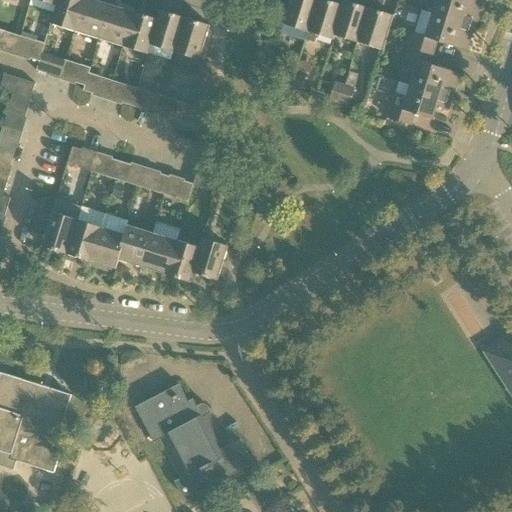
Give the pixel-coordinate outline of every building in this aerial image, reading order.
[(85,0),(58,0),(57,6),(51,24),(76,32),(85,0)] [(100,39),(110,5),(93,0),(85,0),(76,32),(100,39)] [(306,42),(307,40),(319,0),(291,0),(282,31),(285,35),(306,42)] [(343,6),(342,6),(324,0),(319,0),(307,40),(316,43),(318,35),(335,40),(336,36),(334,35),(343,6)] [(437,0),(434,13),(475,26),(483,1),(478,0),(437,0)] [(358,43),(369,8),(344,1),(342,6),(343,6),(334,35),(336,36),(358,43)] [(124,47),(134,13),(110,5),(100,39),(124,47)] [(369,8),(358,43),(384,51),(394,16),(369,8)] [(175,52),(185,18),(160,11),(158,20),(151,45),(152,45),(175,52)] [(158,20),(134,13),(124,47),(149,54),(152,45),(151,45),(158,20)] [(467,51),(475,26),(434,13),(426,37),(414,33),(410,46),(434,54),(438,42),(467,51)] [(200,60),(201,56),(210,26),(185,18),(175,52),(200,60)] [(46,44),(36,41),(21,36),(15,54),(40,62),(43,53),(46,44)] [(430,65),(434,54),(410,46),(407,59),(419,62),(411,86),(449,97),(449,98),(452,99),(460,74),(430,65)] [(67,61),(43,53),(40,62),(37,71),(61,79),(67,61)] [(297,71),(292,89),(301,92),(307,74),(310,75),(313,65),(300,61),(297,71)] [(91,68),(82,65),(76,83),(85,86),(89,73),(90,73),(91,68)] [(297,71),(287,68),(287,69),(275,65),(269,81),(282,85),(282,86),(292,89),(297,71)] [(84,91),(93,94),(99,77),(90,73),(89,73),(85,86),(84,91)] [(11,102),(29,107),(31,99),(36,84),(5,74),(0,90),(14,94),(11,102)] [(339,103),(345,86),(335,83),(330,100),(339,103)] [(122,104),(132,107),(137,89),(128,86),(122,104)] [(339,103),(350,107),(355,89),(345,86),(339,103)] [(445,109),(449,98),(449,97),(411,86),(408,97),(396,94),(388,119),(412,126),(415,114),(433,120),(437,107),(445,109)] [(161,96),(147,92),(137,89),(132,107),(156,114),(161,96)] [(186,104),(177,101),(161,96),(156,114),(181,122),(186,104)] [(21,133),(29,107),(11,102),(8,113),(3,128),(21,133)] [(0,153),(13,158),(21,133),(3,128),(0,137),(0,153)] [(98,155),(83,150),(73,147),(67,165),(77,168),(92,173),(98,155)] [(0,179),(6,182),(13,158),(0,153),(0,179)] [(122,162),(113,159),(98,155),(92,173),(116,180),(122,162)] [(222,180),(224,174),(226,168),(201,161),(197,172),(222,180)] [(147,170),(131,165),(122,162),(116,180),(141,188),(147,170)] [(165,195),(171,177),(147,170),(141,188),(165,195)] [(218,192),(222,180),(197,172),(194,184),(218,192)] [(189,202),(194,184),(171,177),(165,195),(189,202)] [(2,196),(6,182),(0,179),(0,204),(8,207),(11,199),(2,196)] [(81,209),(82,207),(57,200),(53,213),(42,247),(67,254),(81,209)] [(0,231),(1,232),(8,207),(0,204),(0,231)] [(105,217),(81,209),(67,254),(92,262),(105,217)] [(129,226),(128,225),(129,221),(106,214),(105,217),(92,262),(116,270),(119,260),(129,226)] [(177,241),(178,241),(180,232),(156,225),(154,234),(153,234),(143,268),(167,275),(177,241)] [(143,268),(153,234),(129,226),(119,260),(143,268)] [(194,274),(218,281),(229,247),(203,239),(200,248),(201,249),(194,274)] [(200,248),(178,241),(177,241),(167,275),(191,283),(194,274),(201,249),(200,248)] [(511,336),(486,353),(511,393),(511,336)] [(72,395),(44,386),(0,373),(0,466),(14,471),(17,462),(54,473),(64,444),(57,442),(72,395)] [(161,440),(182,478),(175,482),(181,493),(182,495),(183,495),(184,496),(186,496),(187,496),(188,496),(195,492),(197,494),(253,465),(240,440),(225,448),(208,415),(211,413),(211,411),(210,410),(208,407),(207,406),(206,405),(205,404),(204,404),(203,404),(201,404),(199,405),(195,407),(189,410),(186,404),(189,402),(179,385),(136,408),(154,443),(161,440)]
